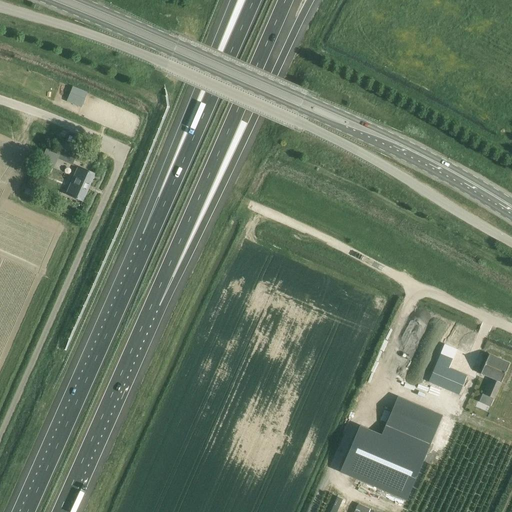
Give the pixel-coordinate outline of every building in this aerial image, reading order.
[(60,152),(57,159),(72,166),(75,159),(60,152)] [(68,195),(73,197),(83,201),(94,175),(78,169),(74,178),(68,195)] [(27,188),(25,193),(32,196),(35,191),(27,188)] [(451,394),(460,371),(464,362),(397,335),(390,352),(412,361),(407,376),(451,394)] [(485,365),(481,374),(492,379),(491,382),(486,396),(494,399),(509,364),(489,355),(485,365)] [(439,400),(440,394),(422,389),(420,395),(439,400)] [(431,444),(442,417),(398,398),(386,425),(431,444)] [(360,425),(341,471),(407,499),(431,444),(386,425),(382,435),(360,425)]
